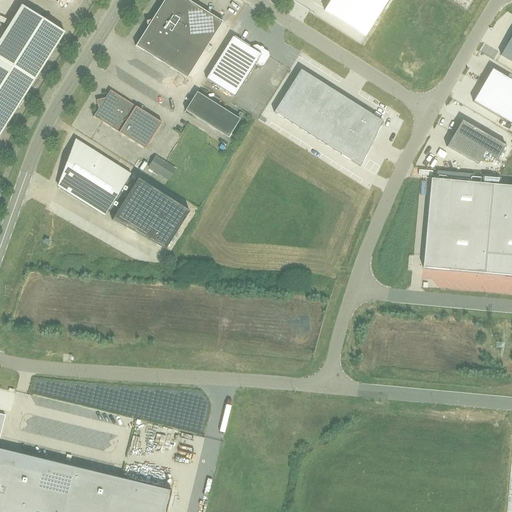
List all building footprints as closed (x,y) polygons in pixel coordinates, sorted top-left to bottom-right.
[(189,0),(164,0),(153,19),(136,45),(188,78),(223,21),(189,0)] [(330,0),(325,10),(366,36),(388,0),(330,0)] [(0,40),(0,136),(65,32),(22,5),(0,40)] [(511,34),(500,55),(511,62),(511,34)] [(252,47),(233,36),(207,78),(235,96),(257,62),(261,65),(265,64),(270,56),(269,51),(258,44),(253,45),(252,47)] [(511,80),(492,69),(473,102),(511,124),(511,121),(511,80)] [(300,70),(273,112),(360,167),(383,122),(300,70)] [(111,89),(105,99),(96,101),(98,110),(94,116),(95,116),(146,149),(163,122),(111,90),(112,90),(111,89)] [(240,119),(219,106),(197,92),(186,110),(229,137),(240,119)] [(505,146),(462,121),(446,147),(477,165),(485,152),(498,159),(505,146)] [(137,182),(129,178),(131,173),(76,138),(59,186),(105,215),(108,210),(116,215),(113,219),(166,249),(190,211),(139,178),(137,182)] [(176,171),(155,158),(150,166),(170,179),(176,171)] [(511,186),(431,179),(423,268),(511,275),(511,186)] [(11,265),(16,249),(10,247),(5,263),(11,265)] [(0,511),(166,511),(171,491),(119,478),(0,449),(0,436),(5,415),(0,414),(0,511)]
